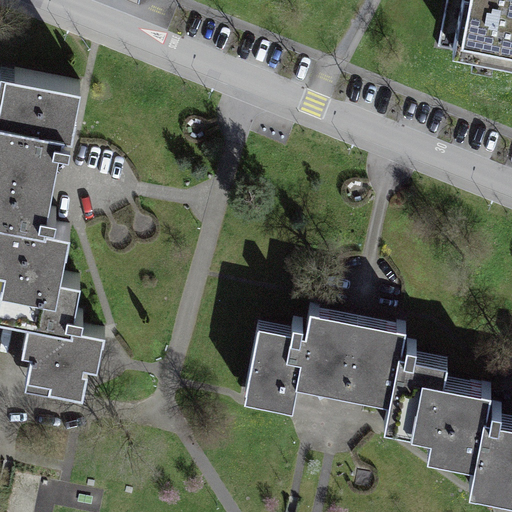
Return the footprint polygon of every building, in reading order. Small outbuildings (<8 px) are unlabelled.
[(511,0),(465,0),(465,5),(511,14),(511,0)] [(511,14),(465,5),(455,55),(511,67),(511,14)] [(9,57),(0,108),(0,107),(0,139),(64,150),(65,141),(69,118),(87,121),(95,72),(9,57)] [(64,150),(0,139),(0,282),(5,283),(60,292),(71,230),(51,226),(63,156),(64,150)] [(60,292),(5,283),(2,299),(0,311),(0,330),(29,335),(25,360),(19,391),(82,401),(87,369),(100,371),(105,343),(89,340),(72,337),(79,296),(60,292)] [(312,372),(355,380),(369,304),(356,302),(321,295),(316,322),(267,313),(254,385),(308,395),(312,372)] [(383,306),(369,304),(355,380),(402,388),(398,406),(451,416),(464,347),(411,337),(416,312),(383,306)] [(483,478),(511,483),(511,403),(497,401),(503,367),(461,360),(447,441),(488,448),(483,478)] [(385,410),(384,419),(421,426),(422,417),(385,410)]
